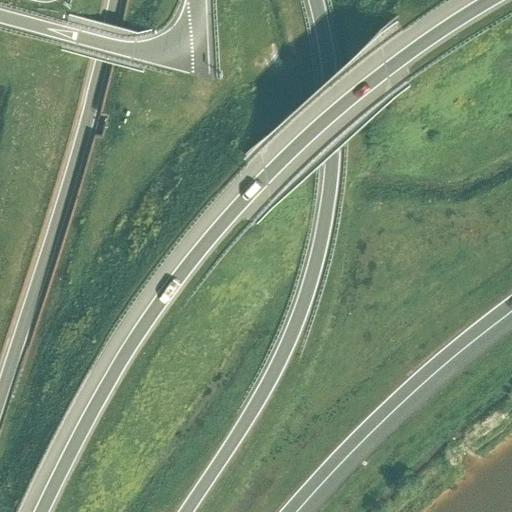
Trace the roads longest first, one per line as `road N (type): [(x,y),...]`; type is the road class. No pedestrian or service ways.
road 1 (motorway): [(481,0),(387,63),(267,170),(139,329),(40,511)]
road 2 (motorway): [(189,511),(288,347),(322,246),(331,120),(315,0)]
road 3 (motorway): [(116,0),(0,394)]
road 4 (motorway): [(289,511),(371,420),(511,306)]
road 5 (trunk): [(0,15),(157,54),(201,50)]
road 6 (track): [(201,50),(202,87),(185,116),(159,125),(134,120)]
